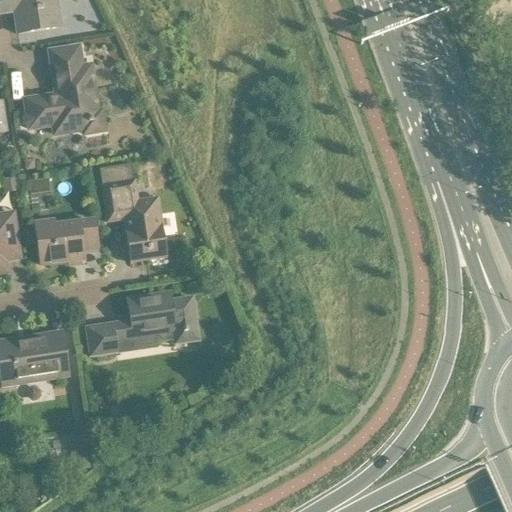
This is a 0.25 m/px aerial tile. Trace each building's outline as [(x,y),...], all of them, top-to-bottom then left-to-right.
[(59,30),(54,0),(0,0),(0,16),(14,14),(17,36),(59,30)] [(24,128),(29,131),(29,132),(52,129),(53,138),(71,135),(84,133),(84,137),(104,134),(101,113),(96,114),(90,69),(80,70),(78,50),(49,54),(55,92),(49,99),(24,102),(27,116),(23,122),(24,128)] [(33,161),(23,162),(25,172),(35,171),(33,161)] [(136,204),(131,167),(98,172),(107,225),(123,223),(130,265),(166,260),(157,201),(136,204)] [(17,192),(15,180),(1,182),(3,194),(17,192)] [(0,263),(19,261),(13,216),(0,217),(0,263)] [(95,251),(92,224),(52,230),(52,225),(35,227),(41,267),(83,262),(81,253),(95,251)] [(170,304),(169,296),(127,302),(130,324),(86,331),(90,359),(116,355),(114,343),(173,334),(175,346),(197,342),(191,301),(170,304)] [(0,385),(1,390),(69,379),(62,334),(41,337),(17,340),(0,343),(0,385)] [(69,441),(74,473),(91,470),(86,438),(69,441)]
